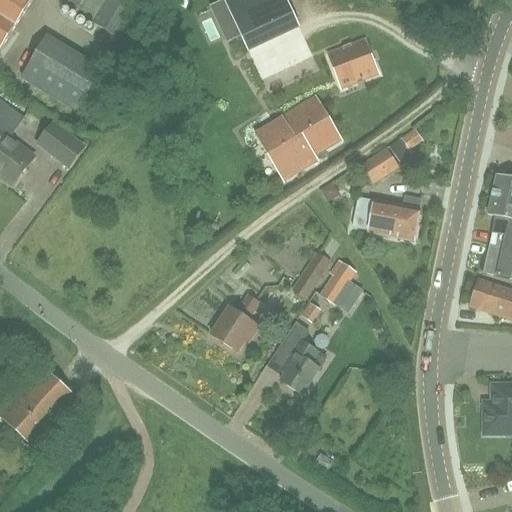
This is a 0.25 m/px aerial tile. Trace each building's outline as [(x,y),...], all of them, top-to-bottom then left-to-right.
[(0,0),(0,51),(32,0),(0,0)] [(62,0),(60,4),(120,40),(144,0),(62,0)] [(223,0),(244,44),(295,20),(285,0),(223,0)] [(327,56),(341,90),(378,75),(364,41),(327,56)] [(26,52),(13,74),(71,108),(83,88),(72,82),(81,67),(55,52),(47,64),(26,52)] [(341,141),(319,106),(315,99),(255,134),(285,183),(318,163),(314,157),(341,141)] [(0,147),(7,138),(9,139),(23,120),(10,110),(0,123),(0,147)] [(53,125),(38,145),(68,169),(84,149),(53,125)] [(414,130),(401,139),(407,149),(421,140),(414,130)] [(7,138),(0,147),(0,178),(12,187),(34,158),(9,139),(7,138)] [(399,170),(386,150),(360,167),(372,186),(399,169),(399,170)] [(496,217),(511,220),(511,180),(496,177),(488,216),(496,217)] [(420,211),(402,207),(374,202),(358,199),(352,228),(368,232),(368,234),(413,243),(420,211)] [(511,220),(496,217),(490,245),(511,250),(511,220)] [(511,280),(511,250),(490,245),(487,260),(484,274),(511,280)] [(331,264),(319,255),(316,253),(291,292),(306,302),(331,264)] [(319,297),(334,308),(357,274),(338,262),(329,275),(332,277),(319,297)] [(511,291),(478,281),(470,308),(511,321),(511,291)] [(211,337),(237,354),(245,342),(248,344),(259,328),(248,321),(259,304),(248,297),(237,314),(230,309),(211,337)] [(326,359),(319,355),(302,344),(309,334),(296,325),(276,354),(288,362),(281,373),(285,376),(280,383),(301,397),(326,359)] [(0,363),(11,350),(0,341),(0,363)] [(0,415),(0,418),(35,450),(78,401),(42,369),(0,415)] [(511,387),(492,387),(492,405),(484,405),(484,421),(484,422),(484,424),(484,426),(484,435),(495,435),(497,436),(499,436),(502,435),(511,435),(511,387)]
